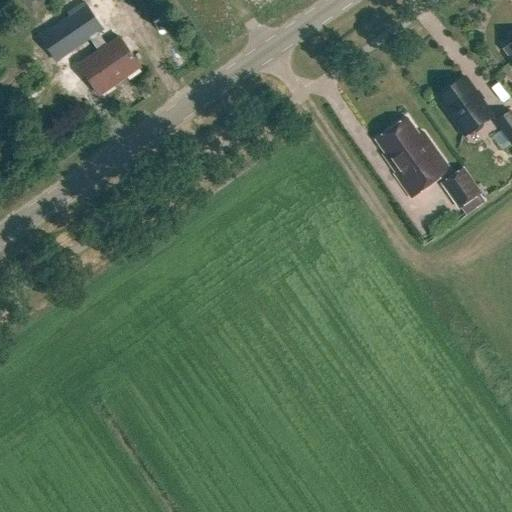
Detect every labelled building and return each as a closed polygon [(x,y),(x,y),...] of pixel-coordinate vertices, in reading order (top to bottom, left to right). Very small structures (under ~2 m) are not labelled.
[(87,5),(40,38),(57,62),(90,39),(99,52),(107,46),(99,34),(104,30),(87,5)] [(79,65),(100,96),(141,68),(120,37),(107,46),(99,52),(94,55),(79,65)] [(437,97),(465,136),(468,134),(472,134),(481,127),(482,124),(493,116),(481,100),(482,97),(479,94),(476,93),(465,77),(437,97)] [(0,95),(0,123),(13,115),(0,95)] [(511,113),(511,111),(496,121),(511,144),(511,113)] [(407,118),(376,140),(386,154),(384,155),(396,174),(395,175),(412,198),(451,171),(424,133),(420,135),(407,118)] [(442,184),(459,209),(481,193),(464,169),(442,184)]
